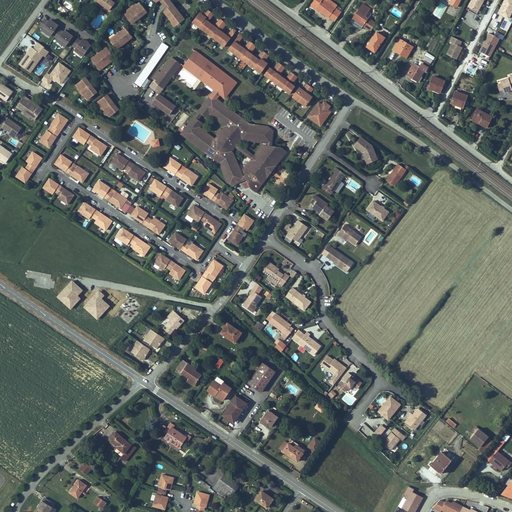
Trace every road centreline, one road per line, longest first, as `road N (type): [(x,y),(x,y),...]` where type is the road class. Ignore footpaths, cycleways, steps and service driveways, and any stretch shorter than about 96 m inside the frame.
road 1 (residential): [(214,244),(225,218),(78,119)]
road 2 (residential): [(49,166),(192,265),(214,244)]
road 3 (residential): [(511,211),(351,98)]
road 4 (residential): [(384,379),(328,323),(313,270),(264,236)]
road 5 (tertiary): [(143,380),(46,469),(13,511)]
road 6 (secondary): [(0,284),(143,380)]
road 7 (residential): [(351,98),(212,0)]
road 8 (residential): [(146,383),(245,266)]
road 9 (residential): [(496,0),(433,121)]
